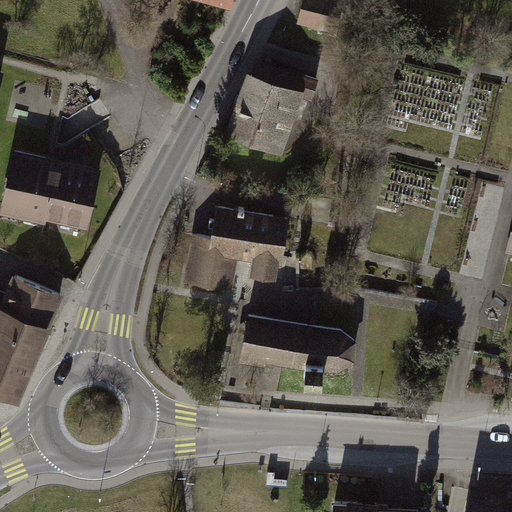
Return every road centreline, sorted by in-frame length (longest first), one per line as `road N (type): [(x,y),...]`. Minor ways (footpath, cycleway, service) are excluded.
road 1 (tertiary): [(99,366),(112,293),(149,205),(260,0)]
road 2 (tertiary): [(511,447),(142,422)]
road 3 (tertiary): [(47,432),(68,457),(99,464),(128,450),(142,422)]
